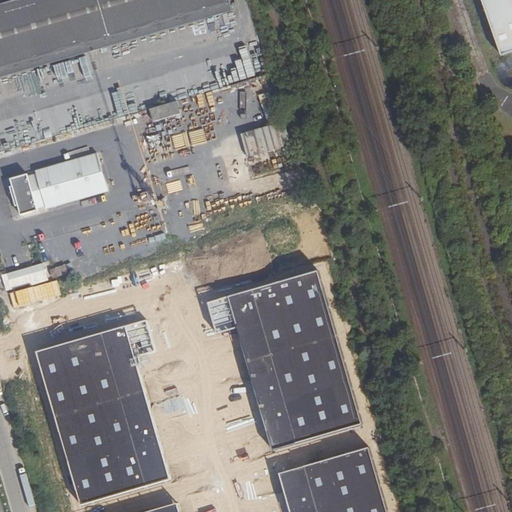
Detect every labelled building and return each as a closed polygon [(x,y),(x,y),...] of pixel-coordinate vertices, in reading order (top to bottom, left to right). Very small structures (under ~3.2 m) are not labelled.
[(0,69),(232,3),(230,0),(17,0),(0,5),(0,69)] [(511,0),(482,0),(502,56),(511,52),(511,0)] [(152,121),(180,113),(176,100),(149,108),(152,121)] [(250,156),(292,144),(286,121),(244,133),(250,156)] [(108,191),(97,153),(35,171),(36,174),(28,176),(27,174),(10,179),(12,186),(10,187),(12,192),(13,197),(16,207),(18,206),(21,215),(38,210),(37,208),(45,205),(46,209),(108,191)] [(6,291),(47,280),(43,265),(2,276),(6,291)] [(237,312),(280,465),(369,438),(324,285),(237,312)] [(60,304),(47,308),(52,322),(64,318),(60,304)] [(120,511),(178,496),(133,341),(44,367),(86,511),(120,511)] [(390,511),(375,462),(286,488),(293,511),(390,511)]
